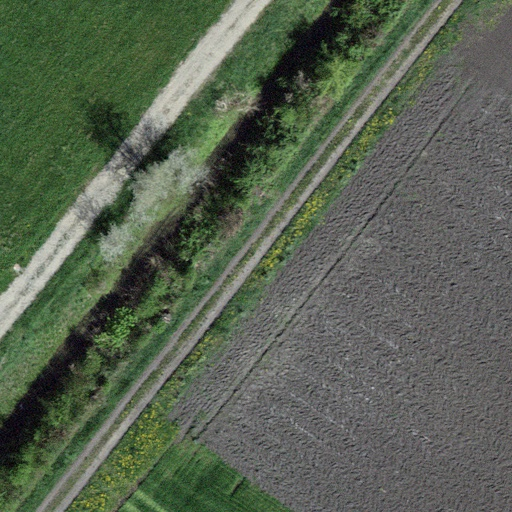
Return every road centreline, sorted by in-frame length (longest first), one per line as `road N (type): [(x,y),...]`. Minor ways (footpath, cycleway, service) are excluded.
road 1 (track): [(104,511),(499,0)]
road 2 (track): [(216,0),(0,273)]
